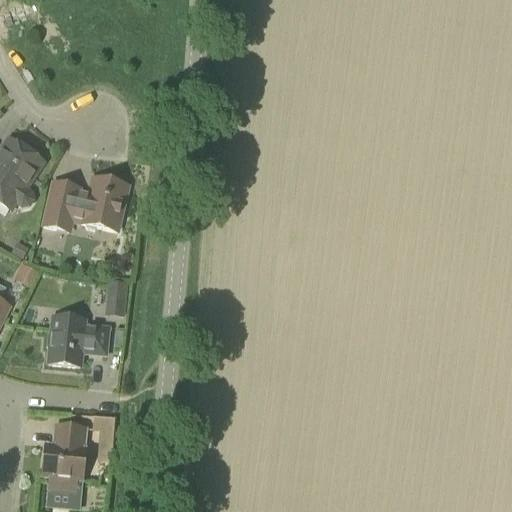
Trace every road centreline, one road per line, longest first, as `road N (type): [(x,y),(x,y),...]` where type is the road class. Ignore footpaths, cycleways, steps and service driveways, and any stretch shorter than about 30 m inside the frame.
road 1 (tertiary): [(153,511),(202,0)]
road 2 (residential): [(95,134),(31,116),(0,68)]
